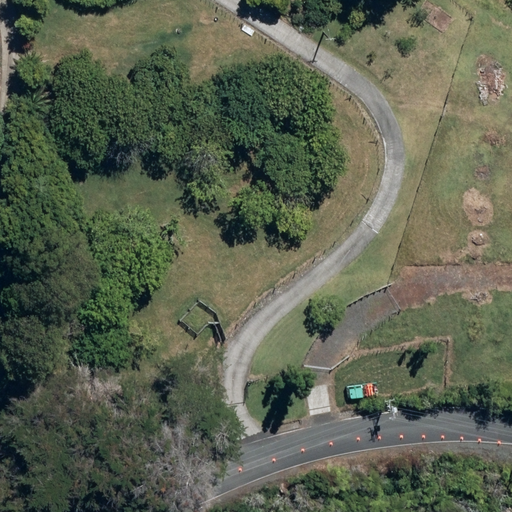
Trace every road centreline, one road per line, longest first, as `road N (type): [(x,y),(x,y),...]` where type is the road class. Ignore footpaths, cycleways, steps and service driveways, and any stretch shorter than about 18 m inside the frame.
road 1 (unclassified): [(136,511),(294,445),(393,425),(511,433)]
road 2 (unknown): [(0,259),(17,118),(6,0)]
